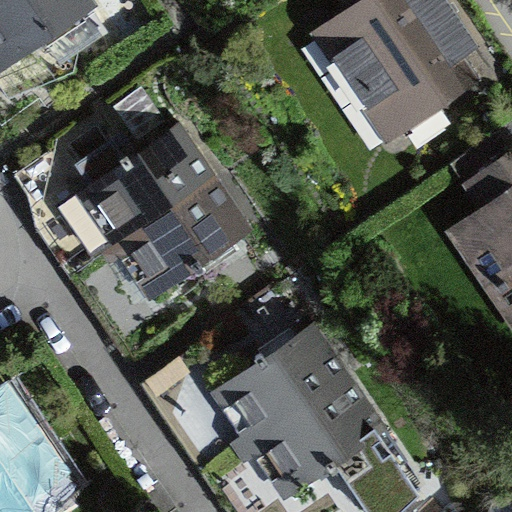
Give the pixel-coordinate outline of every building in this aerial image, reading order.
[(85,2),(83,0),(0,0),(0,52),(4,57),(85,2)] [(360,0),(363,3),(330,25),(397,124),(475,72),(464,55),(477,46),(445,2),(423,17),(411,0),(360,0)] [(498,201),(465,224),(511,293),(511,148),(498,128),(465,151),(498,201)] [(92,250),(98,245),(102,251),(206,181),(173,132),(165,137),(131,160),(126,152),(122,155),(111,139),(76,162),(90,182),(60,202),(92,250)] [(206,181),(102,251),(108,259),(130,244),(159,286),(193,263),(198,270),(204,266),(199,259),(239,229),(206,181)] [(237,450),(341,380),(307,330),(266,358),(261,351),(255,355),(260,362),(226,385),(254,427),(232,442),(237,450)] [(332,469),(338,465),(358,493),(370,511),(395,511),(417,492),(399,465),(407,460),(381,422),(373,427),(341,380),(237,450),(243,458),(265,443),(293,485),(327,462),(332,469)] [(0,460),(34,438),(1,388),(0,388),(0,460)] [(34,438),(0,460),(0,511),(32,511),(68,488),(34,438)]
